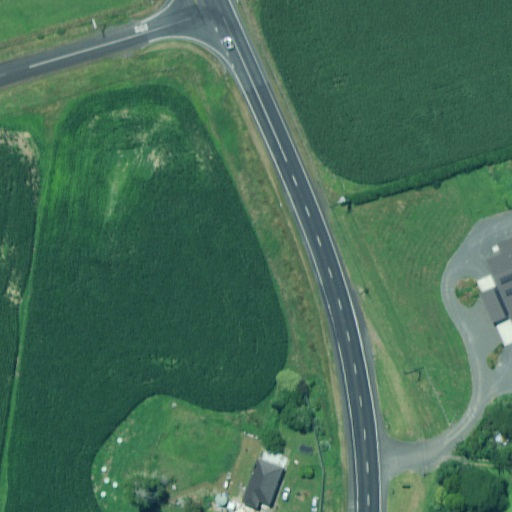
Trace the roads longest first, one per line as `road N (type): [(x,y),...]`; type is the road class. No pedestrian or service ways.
road 1 (primary): [(221,8),(343,314),(361,406),(368,511)]
road 2 (unclassified): [(221,8),(0,75)]
